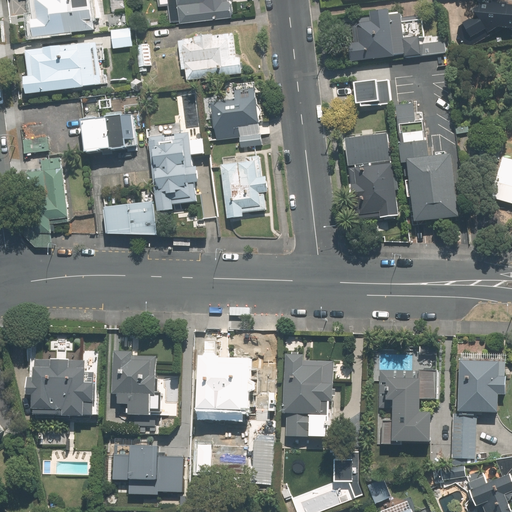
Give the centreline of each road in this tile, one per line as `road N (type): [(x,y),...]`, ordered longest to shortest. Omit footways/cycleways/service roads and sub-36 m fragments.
road 1 (residential): [(9,284),(88,275),(321,280)]
road 2 (residential): [(287,0),(321,280)]
road 3 (residential): [(321,280),(498,282)]
